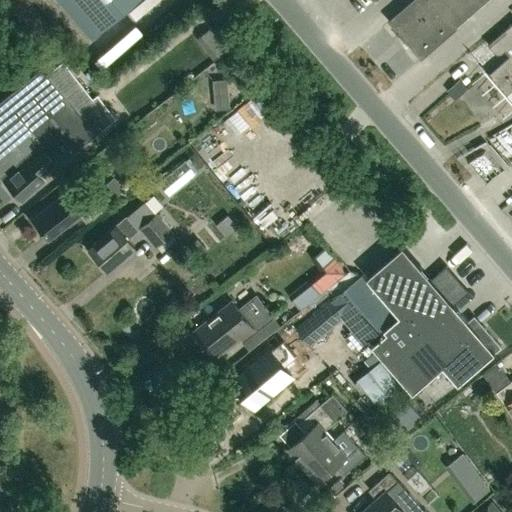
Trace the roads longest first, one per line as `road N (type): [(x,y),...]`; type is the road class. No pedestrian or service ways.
road 1 (unclassified): [(511,266),(281,0)]
road 2 (tertiary): [(99,497),(101,429),(87,383),(2,275)]
